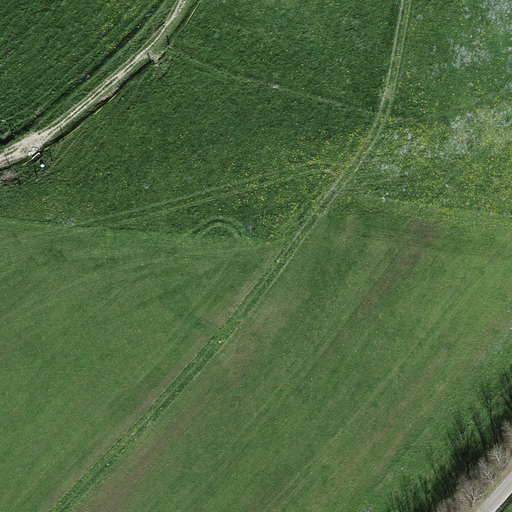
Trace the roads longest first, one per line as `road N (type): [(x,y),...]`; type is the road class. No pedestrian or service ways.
road 1 (track): [(57,511),(181,383),(345,177),(387,103),(408,0)]
road 2 (track): [(151,50),(66,121),(0,154)]
